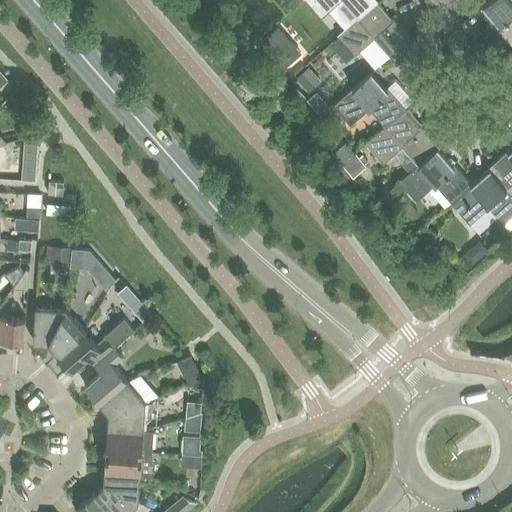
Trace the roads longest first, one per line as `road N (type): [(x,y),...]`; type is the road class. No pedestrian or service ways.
road 1 (secondary): [(332,319),(234,232),(32,0)]
road 2 (residential): [(27,511),(74,470),(78,419),(32,366),(0,365)]
road 3 (secondary): [(441,400),(360,331),(332,319)]
road 4 (secondary): [(332,319),(412,421)]
